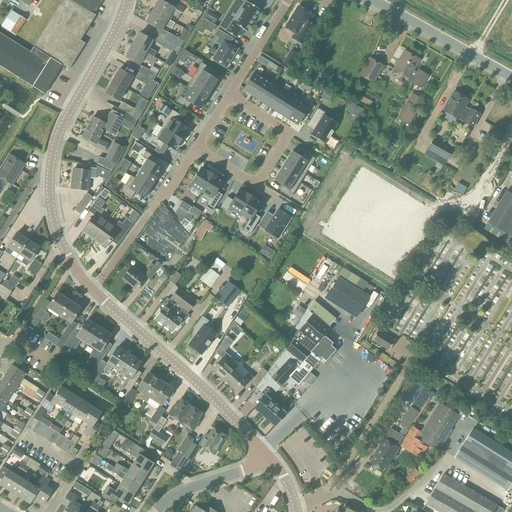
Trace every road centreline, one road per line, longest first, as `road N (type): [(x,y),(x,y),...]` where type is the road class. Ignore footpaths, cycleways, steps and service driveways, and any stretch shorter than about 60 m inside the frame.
road 1 (tertiary): [(268,456),(78,276),(55,227),(49,179),(58,132),(126,0)]
road 2 (residential): [(196,148),(254,183),(287,135),(228,94)]
road 3 (unknown): [(332,496),(372,508),(406,501),(466,417)]
road 4 (unclassified): [(511,77),(369,0)]
road 5 (residential): [(155,511),(178,490),(268,456)]
road 6 (unknown): [(332,496),(393,388)]
